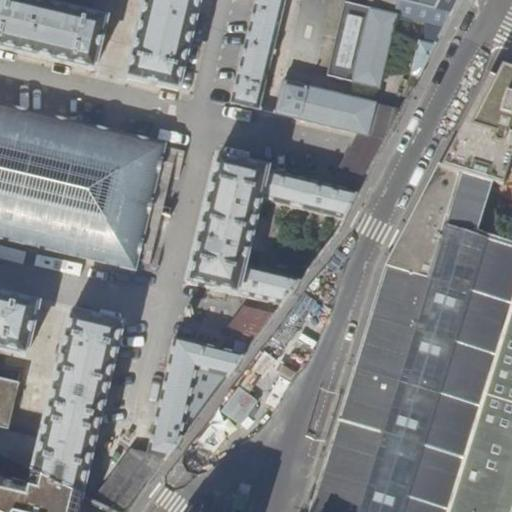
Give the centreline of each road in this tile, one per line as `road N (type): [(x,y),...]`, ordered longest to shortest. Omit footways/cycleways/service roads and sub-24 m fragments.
road 1 (residential): [(354,265),(164,511)]
road 2 (residential): [(354,265),(495,0)]
road 3 (residential): [(278,511),(354,265)]
